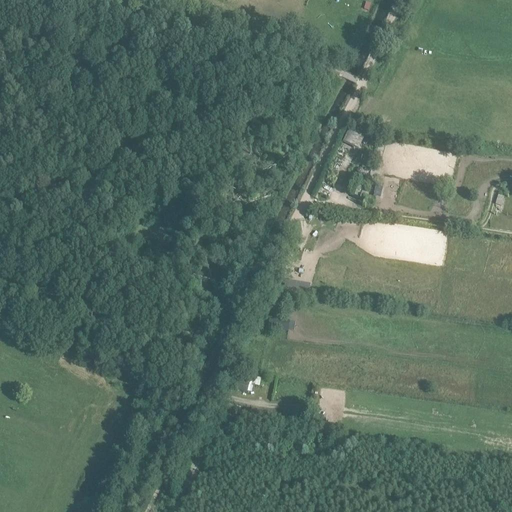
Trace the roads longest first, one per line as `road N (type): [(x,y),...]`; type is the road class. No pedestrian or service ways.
road 1 (track): [(148,511),(361,82)]
road 2 (track): [(476,227),(302,203)]
road 3 (track): [(329,454),(232,459),(198,472),(207,444)]
